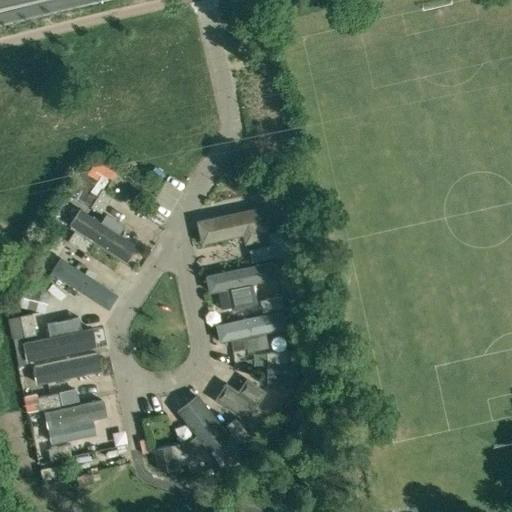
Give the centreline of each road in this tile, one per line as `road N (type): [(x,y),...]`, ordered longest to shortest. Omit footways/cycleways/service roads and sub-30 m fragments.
road 1 (residential): [(175,225),(232,131),(202,0)]
road 2 (residential): [(128,390),(185,375),(200,352),(175,225)]
road 3 (residential): [(128,390),(116,328),(175,225)]
